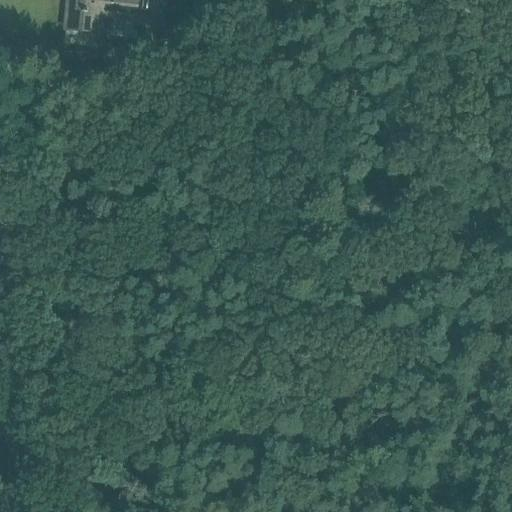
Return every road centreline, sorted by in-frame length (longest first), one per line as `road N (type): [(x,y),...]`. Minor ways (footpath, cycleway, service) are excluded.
road 1 (unclassified): [(24,511),(0,239)]
road 2 (track): [(384,0),(511,13)]
